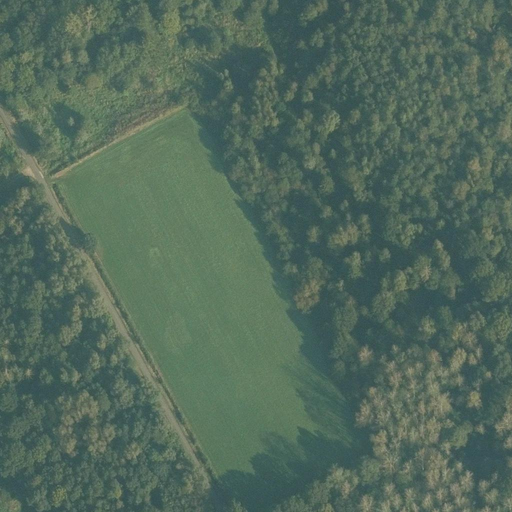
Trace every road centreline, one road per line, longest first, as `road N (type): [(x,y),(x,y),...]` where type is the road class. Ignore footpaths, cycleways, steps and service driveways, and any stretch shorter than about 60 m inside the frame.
road 1 (unclassified): [(221,511),(0,104)]
road 2 (unclassified): [(0,62),(114,0)]
